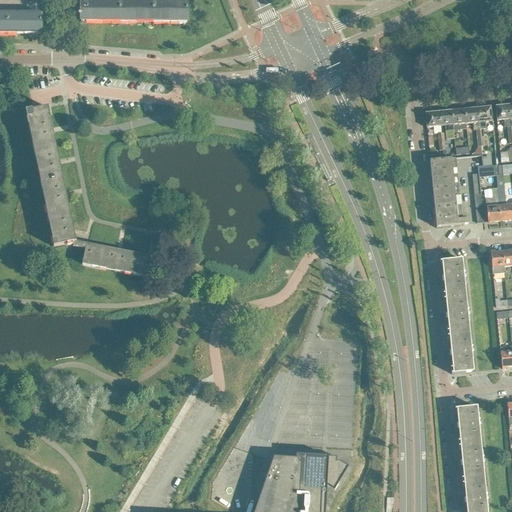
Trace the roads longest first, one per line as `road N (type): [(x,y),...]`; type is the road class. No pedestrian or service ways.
road 1 (tertiary): [(417,511),(414,401),(393,232),(323,54)]
road 2 (tertiary): [(287,66),(375,250),(401,356),(409,511)]
road 3 (residential): [(511,81),(412,91),(428,246)]
road 4 (residential): [(444,393),(428,246)]
road 5 (residential): [(70,87),(178,100),(182,71)]
road 6 (unclassified): [(323,54),(443,0)]
